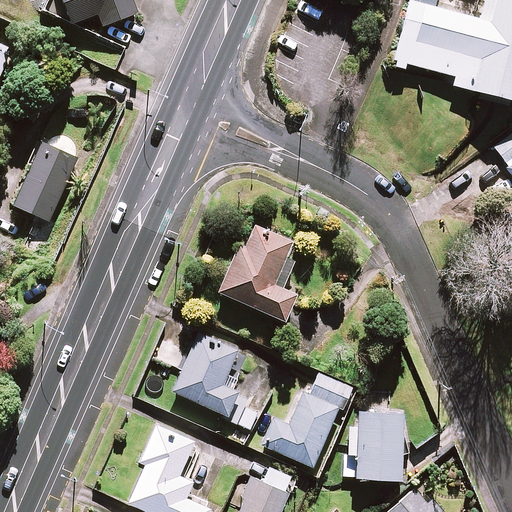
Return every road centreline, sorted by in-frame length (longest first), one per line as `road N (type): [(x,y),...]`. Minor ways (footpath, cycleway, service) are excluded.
road 1 (residential): [(511,498),(401,236),(377,203),(358,187),(185,110)]
road 2 (secondary): [(185,110),(8,511)]
road 3 (secondary): [(235,0),(185,110)]
